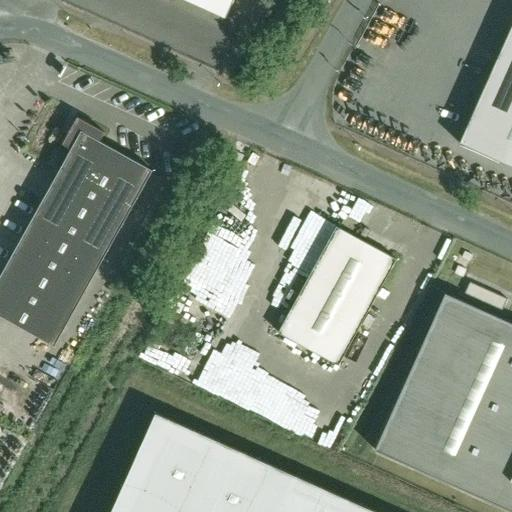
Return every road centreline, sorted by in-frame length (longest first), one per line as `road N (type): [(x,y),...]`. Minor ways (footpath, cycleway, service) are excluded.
road 1 (residential): [(273,135),(48,26),(0,28)]
road 2 (residential): [(511,243),(273,135)]
road 3 (residential): [(273,135),(354,0)]
